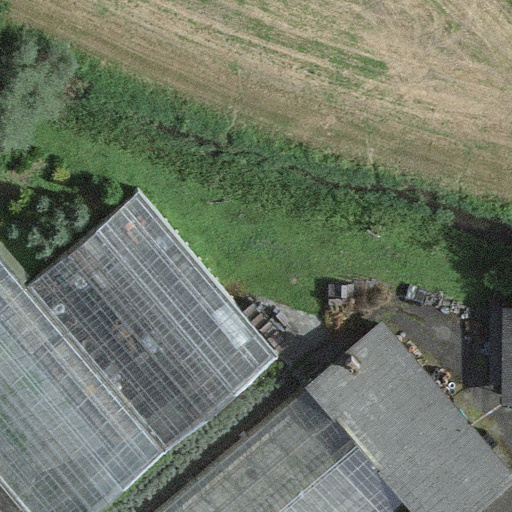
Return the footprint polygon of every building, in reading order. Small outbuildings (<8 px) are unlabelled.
[(27,281),(166,445),(277,351),(139,187),(27,281)] [(0,248),(0,475),(31,511),(86,511),(166,445),(27,281),(0,248)] [(463,511),(511,471),(511,465),(381,313),(309,374),(313,380),(411,493),(422,507),(426,511),(463,511)] [(511,394),(511,314),(494,315),(493,395),(511,394)] [(388,511),(411,493),(313,380),(158,511),(388,511)]
